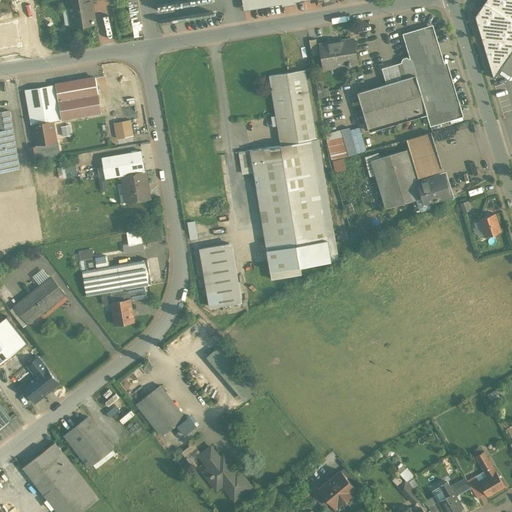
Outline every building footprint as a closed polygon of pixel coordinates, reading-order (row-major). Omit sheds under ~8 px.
[(67,0),(72,27),(95,23),(91,1),(91,0),(67,0)] [(242,0),(244,8),(254,7),(294,0),(242,0)] [(511,19),(509,18),(492,42),(507,52),(511,44),(511,19)] [(431,28),(404,36),(411,60),(409,61),(408,60),(406,58),(404,59),(403,61),(403,62),(397,64),(401,79),(416,75),(427,114),(430,123),(460,114),(445,65),(442,66),(431,28)] [(341,40),(338,42),(329,44),(326,42),(320,43),(323,69),(349,65),(349,67),(351,67),(351,65),(357,64),(354,38),(341,40)] [(315,39),(309,40),(312,55),(318,54),(315,39)] [(303,70),(268,76),(280,144),(311,139),(311,140),(317,139),(303,70)] [(401,79),(358,92),(369,131),(427,114),(416,75),(401,79)] [(95,77),(55,84),(25,89),(31,124),(33,124),(53,121),(102,112),(95,77)] [(9,110),(0,111),(0,172),(19,169),(9,110)] [(130,120),(114,123),(117,138),(133,135),(130,120)] [(53,121),(33,124),(37,144),(46,143),(48,152),(58,150),(53,121)] [(366,151),(360,125),(325,132),(331,158),(366,151)] [(419,182),(443,175),(430,134),(407,141),(409,148),(419,182)] [(280,144),(248,150),(271,279),(301,274),(299,266),(330,261),(311,140),(311,139),(280,144)] [(46,143),(37,144),(37,146),(29,147),(32,161),(54,157),(58,150),(48,152),(46,143)] [(409,149),(371,160),(385,208),(416,199),(423,197),(419,182),(409,148),(409,149)] [(142,151),(101,158),(105,178),(122,175),(145,171),(142,151)] [(344,157),(333,159),(335,170),(346,169),(344,157)] [(145,171),(122,175),(124,185),(125,193),(127,202),(150,198),(146,179),(145,171)] [(419,182),(423,197),(425,203),(430,202),(450,196),(444,175),(443,175),(419,182)] [(423,197),(416,199),(419,209),(421,210),(430,208),(431,206),(430,202),(425,203),(423,197)] [(494,213),(487,215),(486,213),(480,215),(481,217),(479,217),(484,235),(500,231),(494,213)] [(188,221),(190,238),(198,238),(196,220),(188,221)] [(120,244),(121,252),(144,249),(143,241),(162,238),(160,227),(122,233),(124,244),(120,244)] [(229,244),(203,248),(212,306),(239,302),(229,244)] [(92,250),(81,252),(82,259),(93,257),(92,250)] [(147,259),(97,268),(101,293),(110,292),(145,286),(151,284),(147,259)] [(97,268),(82,270),(87,295),(101,293),(97,268)] [(51,277),(31,292),(45,310),(65,294),(51,277)] [(145,286),(110,292),(112,302),(130,299),(130,300),(147,297),(145,286)] [(31,292),(14,306),(28,323),(45,310),(31,292)] [(112,302),(111,302),(115,324),(134,321),(130,300),(130,299),(112,302)] [(12,322),(0,331),(0,356),(1,357),(25,338),(12,322)] [(257,392),(220,349),(209,358),(246,401),(257,392)] [(58,383),(38,358),(28,365),(36,375),(22,385),(35,402),(58,383)] [(185,417),(160,385),(137,403),(162,436),(185,417)] [(496,391),(488,395),(492,401),(499,397),(496,391)] [(0,405),(0,426),(10,419),(0,405)] [(87,416),(65,434),(90,465),(112,447),(87,416)] [(81,511),(99,498),(55,442),(23,467),(57,511),(81,511)] [(193,443),(181,452),(190,463),(200,456),(200,455),(201,454),(193,443)] [(237,469),(235,470),(224,455),(220,458),(211,446),(201,454),(200,455),(200,456),(209,467),(208,467),(209,468),(210,467),(214,472),(210,475),(212,477),(213,476),(221,485),(223,484),(234,499),(251,486),(237,469)] [(496,471),(484,451),(475,456),(479,462),(484,471),(487,476),(496,471)] [(467,460),(462,463),(469,473),(473,471),(467,460)] [(484,471),(479,462),(474,465),(480,474),(484,471)] [(350,472),(345,467),(341,470),(348,479),(350,477),(353,480),(356,478),(351,472),(350,472)] [(348,479),(341,470),(320,488),(335,507),(356,489),(348,479)] [(487,476),(479,480),(488,496),(505,486),(496,471),(487,476)] [(405,479),(403,481),(398,486),(405,493),(410,489),(412,488),(405,479)] [(447,482),(441,486),(447,496),(453,493),(447,482)] [(410,489),(405,493),(412,502),(418,497),(410,489)] [(447,496),(438,501),(444,511),(457,511),(463,509),(454,492),(453,493),(447,496)]
